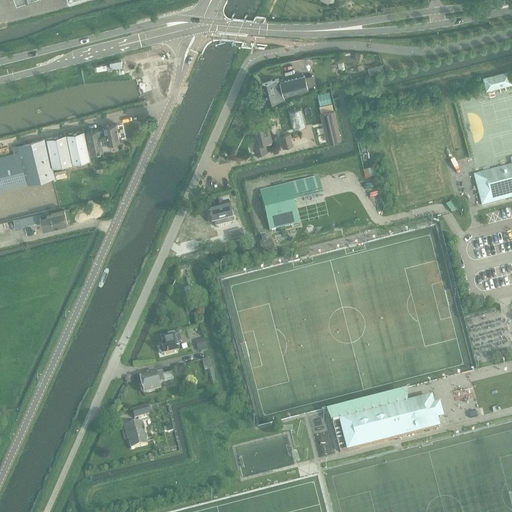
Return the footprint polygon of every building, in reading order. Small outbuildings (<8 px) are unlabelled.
[(382,65),(375,67),(376,73),(384,71),(382,65)] [(487,90),(511,84),(508,72),(484,79),(487,90)] [(283,96),(308,89),(308,88),(316,86),(314,76),(305,78),(304,76),(280,83),(279,79),(265,83),(261,84),(267,104),(270,103),(284,99),(283,96)] [(289,112),(293,130),(305,127),(301,109),(289,112)] [(321,113),(320,113),(326,143),(340,140),(334,110),(333,111),(321,113)] [(265,142),(272,141),(267,119),(250,123),(252,131),(253,131),(256,144),(253,145),(256,155),(268,152),(265,142)] [(103,150),(102,145),(108,144),(120,142),(117,124),(104,127),(105,129),(99,131),(99,130),(86,132),(90,153),(103,150)] [(0,191),(10,189),(22,186),(55,178),(53,167),(71,163),(90,160),(84,131),(65,134),(47,138),(12,147),(14,154),(0,157),(0,191)] [(285,149),(294,146),(291,135),(282,137),(285,149)] [(511,160),(509,161),(511,167),(475,177),(482,205),(511,197),(511,160)] [(318,178),(260,193),(269,231),(299,224),(293,200),(322,192),(318,178)] [(214,204),(207,206),(212,223),(214,222),(215,227),(233,222),(227,201),(220,202),(214,204)] [(74,206),(50,212),(54,228),(56,227),(58,227),(78,222),(77,221),(74,206)] [(11,221),(0,223),(0,250),(17,246),(11,221)] [(241,231),(229,234),(231,242),(243,238),(241,231)] [(194,305),(187,307),(189,314),(196,312),(194,305)] [(179,335),(175,337),(174,334),(167,336),(168,339),(160,341),(162,347),(160,347),(161,348),(159,351),(160,354),(163,355),(164,355),(164,356),(179,352),(177,346),(180,346),(179,343),(181,343),(179,335)] [(199,351),(207,349),(204,340),(196,342),(199,351)] [(202,361),(204,372),(212,370),(209,359),(202,361)] [(156,373),(139,378),(142,388),(141,390),(141,392),(143,393),(144,395),(160,390),(159,384),(165,382),(173,380),(171,373),(163,375),(162,372),(156,374),(156,373)] [(405,395),(326,416),(332,424),(405,405),(405,395)] [(431,399),(406,405),(405,405),(332,424),(340,453),(438,428),(436,419),(439,414),(438,410),(433,407),(431,399)] [(134,419),(150,415),(148,407),(132,411),(134,419)] [(131,450),(148,446),(143,423),(125,427),(127,436),(128,436),(131,450)]
